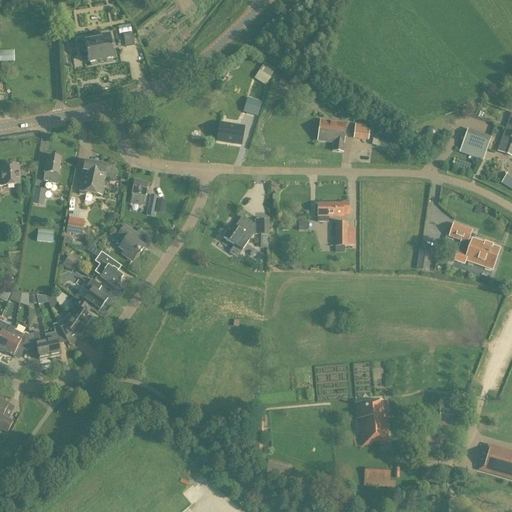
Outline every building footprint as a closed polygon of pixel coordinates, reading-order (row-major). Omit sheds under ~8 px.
[(125,49),(134,47),(132,34),(123,36),(125,49)] [(112,60),(114,59),(110,36),(101,37),(101,39),(83,43),(85,54),(87,53),(89,64),(90,64),(91,65),(97,64),(97,62),(105,61),(107,62),(112,61),(112,60)] [(14,51),(0,51),(0,62),(14,62),(14,51)] [(267,76),(259,70),(255,77),(263,82),(267,76)] [(315,97),(300,88),(296,96),(310,105),(315,97)] [(244,113),(257,117),(261,103),(248,99),(244,113)] [(511,114),(497,152),(510,157),(511,152),(511,114)] [(346,124),(320,121),(317,141),(333,143),(332,151),(342,153),(346,124)] [(218,142),(241,146),(244,129),(220,125),(218,142)] [(355,125),(353,139),(368,141),(369,130),(365,129),(366,126),(355,125)] [(459,153),(482,162),(491,138),(467,130),(459,153)] [(389,143),(374,139),(372,145),(387,150),(389,143)] [(59,175),(58,175),(60,159),(48,157),(47,165),(45,164),(44,173),(45,173),(43,182),(50,183),(50,184),(57,185),(59,175)] [(88,163),(84,165),(79,195),(85,196),(86,193),(90,194),(95,164),(88,163)] [(106,166),(95,164),(90,194),(101,196),(104,178),(113,180),(114,176),(110,175),(111,168),(106,167),(106,166)] [(2,175),(0,175),(0,187),(19,185),(17,165),(1,167),(2,175)] [(511,189),(511,179),(504,176),(500,184),(511,189)] [(135,181),(132,195),(130,204),(145,206),(147,195),(145,195),(147,184),(140,183),(141,182),(135,181)] [(44,206),(46,190),(34,188),(32,204),(44,206)] [(158,197),(150,196),(146,216),(154,217),(158,197)] [(328,223),(328,217),(343,217),(343,216),(349,216),(348,202),(342,202),(342,204),(317,204),(318,218),(318,223),(328,223)] [(237,230),(232,226),(223,238),(235,246),(231,253),(237,258),(242,251),(240,249),(245,242),(247,244),(253,235),(259,235),(259,234),(255,234),(255,226),(243,218),(237,226),(239,227),(237,230)] [(68,219),(66,232),(81,235),(83,222),(68,219)] [(309,231),(309,222),(298,222),(298,231),(309,231)] [(335,223),(335,233),(335,247),(355,247),(355,230),(348,230),(348,223),(335,223)] [(453,225),(448,237),(467,244),(472,231),(453,225)] [(140,253),(144,248),(136,243),(139,238),(125,227),(117,237),(124,242),(119,249),(133,260),(139,252),(140,253)] [(53,231),(37,230),(36,242),(52,244),(53,231)] [(472,240),(467,255),(457,251),(453,261),(465,265),(466,261),(492,270),(500,249),(472,240)] [(432,252),(419,250),(416,270),(425,272),(427,260),(430,260),(432,252)] [(123,278),(117,274),(121,268),(101,254),(94,263),(99,266),(95,273),(100,277),(100,278),(115,289),(123,278)] [(69,256),(66,260),(71,264),(74,266),(76,262),(69,256)] [(62,257),(58,263),(65,268),(68,268),(71,264),(66,260),(62,257)] [(12,277),(0,278),(0,287),(13,286),(12,277)] [(107,300),(97,293),(101,288),(91,281),(84,291),(89,294),(85,300),(100,310),(107,300)] [(12,304),(28,304),(28,294),(12,293),(12,304)] [(52,305),(53,297),(30,296),(30,304),(52,305)] [(78,301),(76,303),(72,300),(68,306),(72,309),(71,310),(75,313),(70,319),(85,330),(93,320),(86,315),(90,309),(78,301)] [(0,351),(3,353),(12,336),(11,336),(14,330),(15,329),(3,323),(4,320),(1,318),(0,319),(0,351)] [(67,324),(63,321),(59,327),(67,343),(72,347),(78,339),(79,339),(85,330),(70,319),(67,324)] [(55,333),(45,335),(50,358),(60,356),(58,345),(67,343),(59,327),(58,324),(53,325),(55,333)] [(12,336),(3,353),(13,358),(18,348),(27,353),(28,346),(28,339),(28,335),(24,333),(23,335),(14,330),(11,336),(12,336)] [(39,360),(50,358),(45,335),(46,340),(40,341),(38,333),(28,335),(28,339),(28,346),(36,344),(39,360)] [(0,400),(0,421),(0,429),(8,433),(13,422),(3,417),(9,405),(0,400)] [(379,443),(379,445),(388,444),(386,416),(385,401),(356,404),(357,420),(360,419),(362,447),(371,446),(371,444),(379,443)] [(440,406),(439,416),(452,417),(453,407),(440,406)] [(511,480),(511,453),(486,446),(483,455),(487,456),(485,462),(481,461),(479,471),(511,480)] [(384,470),(364,469),(363,487),(395,488),(395,482),(384,481),(384,470)]
